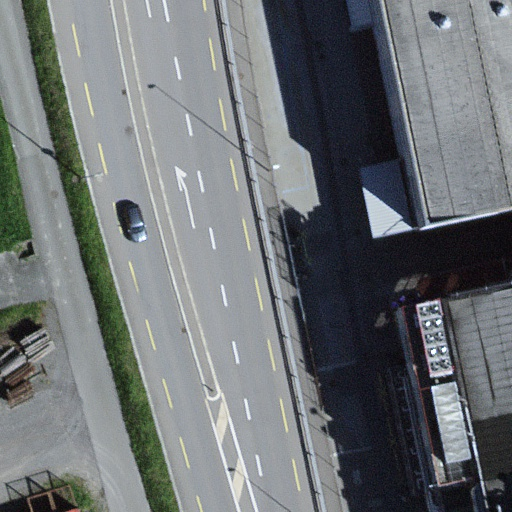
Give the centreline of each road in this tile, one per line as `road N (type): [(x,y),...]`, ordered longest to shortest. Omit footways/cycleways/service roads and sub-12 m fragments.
road 1 (primary): [(91,0),(155,284),(220,511)]
road 2 (primary): [(280,511),(211,234),(169,0)]
